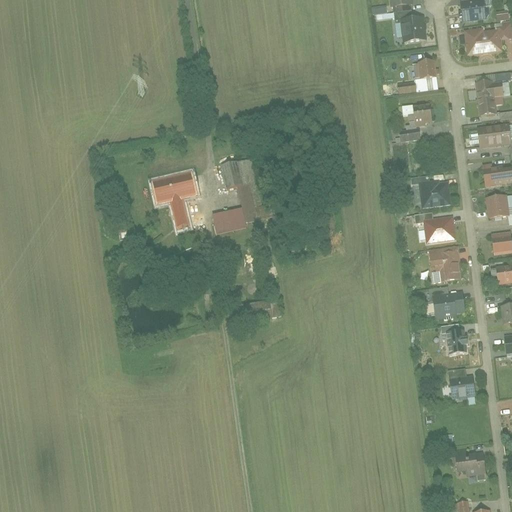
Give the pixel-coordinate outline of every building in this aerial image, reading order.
[(412,0),(389,0),(391,9),(413,6),(412,0)] [(484,1),(461,4),(463,25),(487,22),(484,1)] [(373,9),(374,21),(393,20),(393,14),(386,15),(385,8),(373,9)] [(427,42),(424,19),(401,23),(404,45),(427,42)] [(485,30),(464,33),(468,60),(504,55),(502,44),(511,42),(511,25),(511,24),(495,26),(496,33),(485,34),(485,30)] [(439,91),(435,63),(413,66),(415,84),(396,86),(398,97),(439,91)] [(479,102),(494,100),(503,99),(501,83),(511,81),(511,74),(476,79),(479,102)] [(481,118),(496,116),(494,100),(479,102),(481,118)] [(418,127),(434,124),(431,106),(414,109),(418,127)] [(511,145),(508,128),(479,131),(481,149),(511,145)] [(237,164),(220,168),(226,193),(243,189),(237,164)] [(491,167),(483,168),(486,188),(511,184),(511,171),(503,173),(502,168),(492,170),(491,167)] [(193,177),(153,184),(158,209),(170,207),(178,235),(191,232),(184,203),(197,200),(193,177)] [(423,210),(453,206),(449,179),(419,183),(423,210)] [(244,225),(256,222),(248,188),(237,191),(244,225)] [(489,219),(511,217),(508,197),(487,199),(489,219)] [(241,213),(213,219),(218,241),(246,234),(241,213)] [(455,241),(452,220),(425,224),(428,245),(455,241)] [(511,236),(492,239),(494,257),(511,254),(511,236)] [(459,248),(430,251),(432,273),(441,272),(442,283),(462,281),(459,248)] [(511,262),(497,264),(499,286),(511,283),(511,262)] [(457,314),(467,312),(463,288),(450,290),(450,294),(433,296),(436,319),(458,318),(457,314)] [(281,318),(280,302),(253,304),(253,312),(258,312),(258,319),(281,318)] [(505,327),(511,325),(511,305),(502,308),(505,327)] [(442,327),(444,356),(465,355),(464,332),(458,332),(458,326),(442,327)] [(452,400),(477,397),(474,372),(468,373),(467,365),(447,368),(452,400)] [(459,484),(488,481),(484,450),(456,456),(459,484)]
